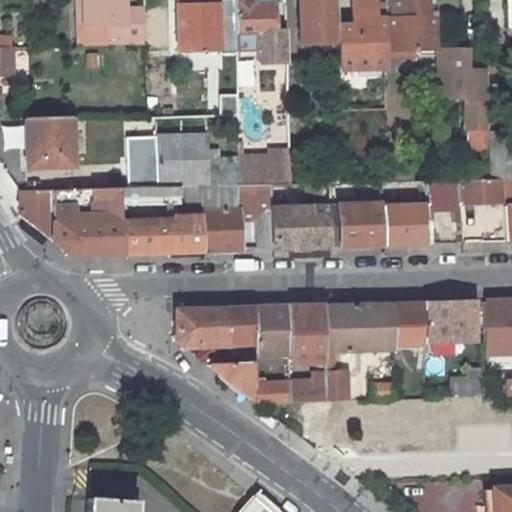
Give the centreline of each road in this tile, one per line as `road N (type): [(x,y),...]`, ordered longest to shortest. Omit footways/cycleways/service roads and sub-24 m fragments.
road 1 (residential): [(511,272),(125,287),(80,303)]
road 2 (tertiary): [(339,511),(236,436),(79,345)]
road 3 (residential): [(33,511),(45,368)]
